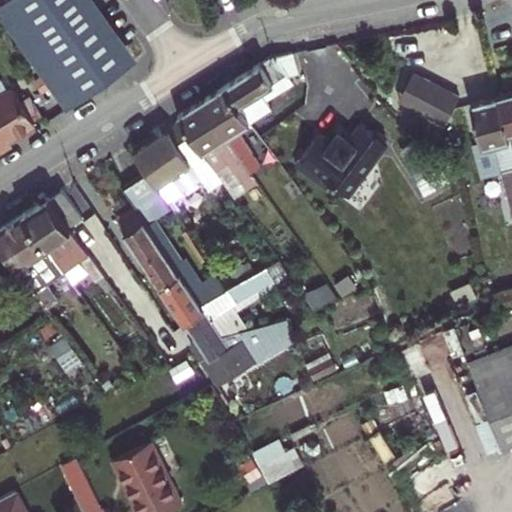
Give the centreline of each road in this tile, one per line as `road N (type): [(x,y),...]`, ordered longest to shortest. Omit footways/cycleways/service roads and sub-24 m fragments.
road 1 (residential): [(189,68),(0,185)]
road 2 (residential): [(363,0),(280,20),(189,68)]
